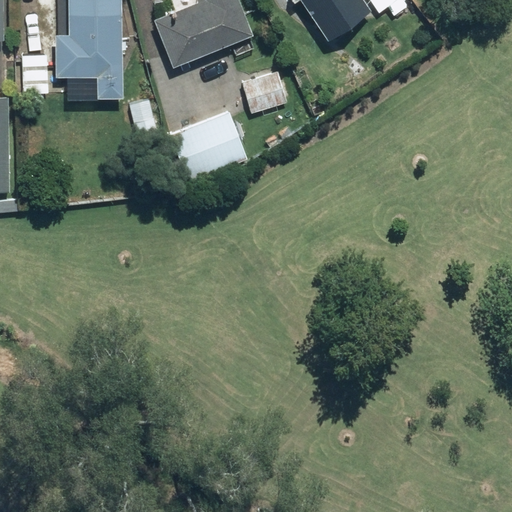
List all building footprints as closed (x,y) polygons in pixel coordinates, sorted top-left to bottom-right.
[(52,79),(62,79),(62,103),(76,103),(96,104),(96,95),(119,95),(120,0),(66,0),(66,31),(52,31),(52,79)] [(170,63),(222,43),(228,59),(256,49),(250,33),(238,0),(190,0),(152,14),(170,63)] [(298,0),(325,40),(374,8),(379,16),(403,0),(298,0)] [(46,54),(25,55),(26,96),(47,96),(46,54)] [(243,81),(256,112),(285,100),(272,70),(243,81)] [(10,94),(0,93),(0,188),(9,189),(10,94)] [(148,101),(127,108),(139,143),(160,136),(148,101)] [(229,114),(168,135),(184,183),(246,162),(229,114)]
